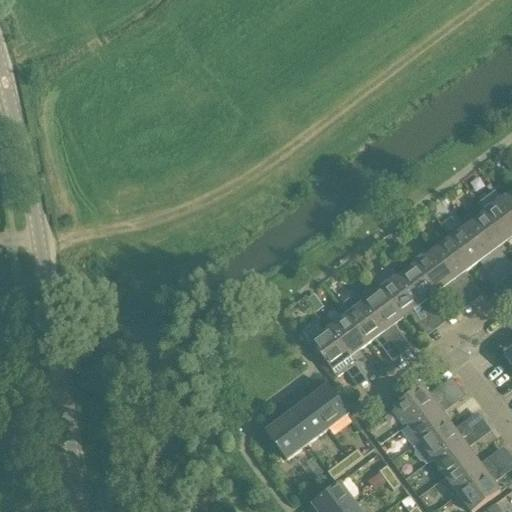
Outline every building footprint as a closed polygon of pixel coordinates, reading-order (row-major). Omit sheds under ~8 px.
[(494,192),(477,205),(506,244),(511,239),(511,215),(502,202),(494,192)] [(511,194),(502,202),(511,215),(511,194)] [(479,208),(462,220),(494,263),(500,259),(495,252),(506,244),(477,205),(476,205),(479,208)] [(467,228),(450,240),(471,269),(483,261),(488,267),(494,263),(462,220),(461,220),(467,228)] [(450,240),(432,253),(459,289),(465,284),(460,277),(471,269),(450,240)] [(432,253),(415,266),(436,295),(447,287),(452,293),(459,289),(432,253)] [(415,266),(398,279),(424,314),(430,310),(425,303),(436,295),(415,266)] [(398,279),(381,292),(402,321),(413,312),(418,319),(424,314),(398,279)] [(358,297),(357,297),(390,341),(396,336),(391,329),(402,321),(381,292),(364,305),(358,297)] [(312,296),(306,300),(311,307),(318,303),(312,296)] [(346,317),(345,318),(367,347),(379,338),(384,345),(390,341),(357,297),(353,300),(351,299),(345,304),(345,306),(340,309),(346,317)] [(345,318),(329,331),(355,366),(361,361),(356,355),(367,347),(345,318)] [(355,366),(329,331),(311,344),(337,379),(355,366)] [(511,349),(503,357),(511,368),(511,349)] [(327,387),(307,402),(328,431),(349,416),(327,387)] [(394,409),(407,427),(443,400),(438,394),(431,400),(422,388),(394,409)] [(407,427),(420,444),(448,423),(440,412),(448,407),(443,400),(407,427)] [(307,402),(286,417),(308,446),(328,431),(307,402)] [(308,446),(286,417),(266,432),(288,461),(308,446)] [(425,463),(427,466),(468,435),(464,429),(457,435),(448,423),(420,444),(421,444),(415,449),(417,452),(417,456),(421,462),(425,463)] [(329,432),(311,445),(316,452),(334,438),(329,432)] [(433,462),(446,478),(474,458),(466,447),(473,442),(468,435),(427,466),(428,466),(433,462)] [(306,464),(316,478),(322,474),(314,462),(317,461),(309,450),(306,452),(312,460),(306,464)] [(358,451),(349,458),(355,466),(364,459),(358,451)] [(355,466),(349,458),(327,474),(333,482),(355,466)] [(446,478),(459,496),(494,469),(490,464),(483,469),(474,458),(446,478)] [(379,473),(386,482),(394,477),(387,468),(379,473)] [(494,469),(459,496),(471,511),(474,511),(500,493),(492,481),(499,476),(494,469)] [(394,477),(386,482),(394,493),(401,487),(394,477)] [(312,505),(317,511),(346,511),(356,505),(340,484),(312,505)]
